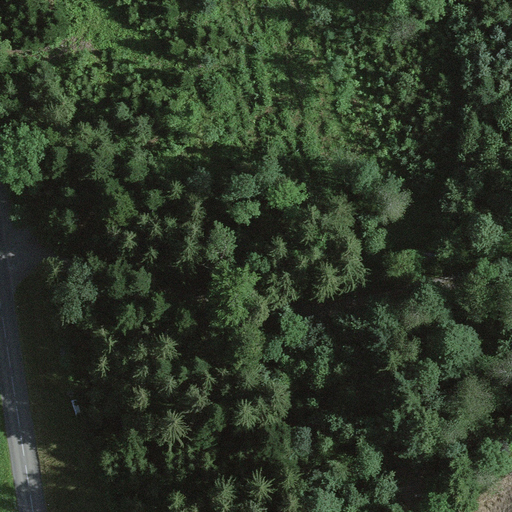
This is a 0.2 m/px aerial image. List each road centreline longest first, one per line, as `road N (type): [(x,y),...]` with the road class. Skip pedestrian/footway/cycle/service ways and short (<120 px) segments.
road 1 (track): [(0,249),(284,309),(337,309),(423,293),(511,265)]
road 2 (tertiary): [(0,291),(33,511)]
